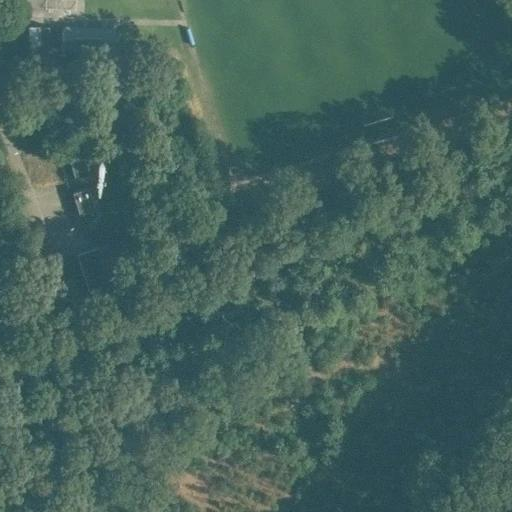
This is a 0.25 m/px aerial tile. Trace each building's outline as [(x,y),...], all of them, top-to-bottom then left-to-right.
[(30,26),(29,45),(29,70),(48,70),(49,50),(49,26),(30,26)] [(115,29),(64,27),(63,50),(114,52),(115,29)] [(84,153),(70,157),(76,178),(90,174),(84,153)] [(74,192),(80,213),(95,209),(89,187),(74,192)] [(78,254),(90,291),(125,279),(112,243),(78,254)]
